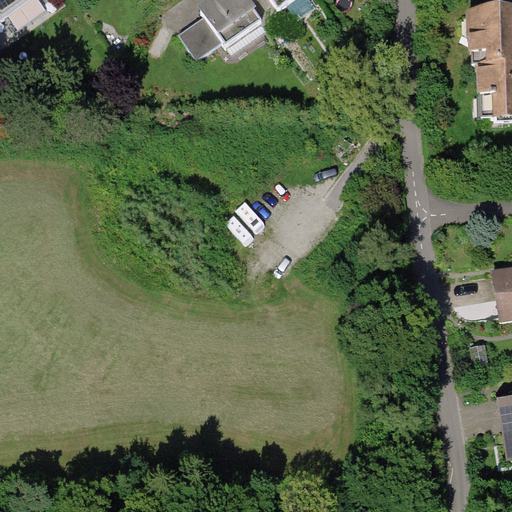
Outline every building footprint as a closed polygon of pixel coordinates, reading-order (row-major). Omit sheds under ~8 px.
[(0,0),(0,25),(36,0),(0,0)] [(197,24),(173,39),(192,69),(255,29),(236,0),(211,0),(191,13),(197,24)] [(252,0),(265,19),(294,0),(252,0)] [(511,15),(454,17),(455,76),(467,75),(468,128),(511,127),(511,15)] [(511,272),(484,277),(493,330),(511,327),(511,272)] [(511,401),(489,405),(499,467),(511,464),(511,401)]
